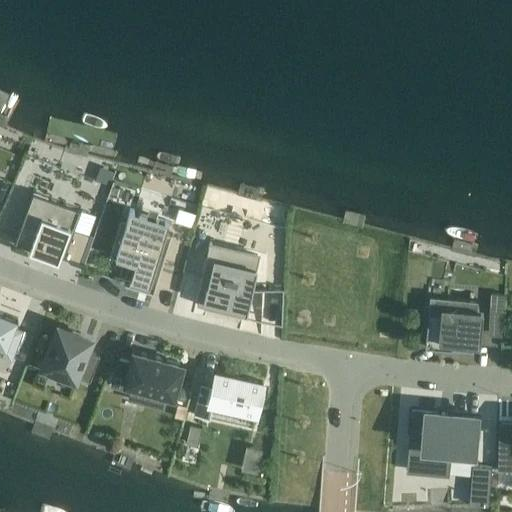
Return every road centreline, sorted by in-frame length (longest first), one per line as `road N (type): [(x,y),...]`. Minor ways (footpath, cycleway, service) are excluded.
road 1 (residential): [(0,267),(129,312),(347,362)]
road 2 (residential): [(347,362),(511,379)]
road 3 (residential): [(335,511),(347,362)]
